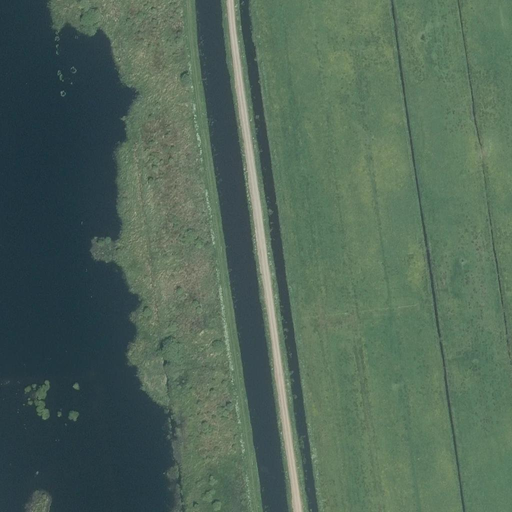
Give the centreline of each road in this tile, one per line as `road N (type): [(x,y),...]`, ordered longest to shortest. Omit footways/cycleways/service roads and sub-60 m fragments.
road 1 (track): [(256,511),(189,0)]
road 2 (track): [(297,511),(230,0)]
